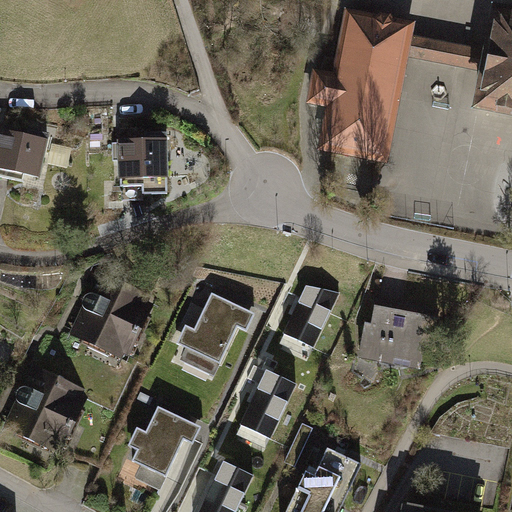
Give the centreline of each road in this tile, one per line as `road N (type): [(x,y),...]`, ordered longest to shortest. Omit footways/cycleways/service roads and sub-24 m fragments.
road 1 (residential): [(264,191),(220,124),(177,103),(139,94),(0,90)]
road 2 (residential): [(264,191),(78,252),(15,260),(0,254)]
road 3 (residential): [(511,268),(311,218),(264,191)]
